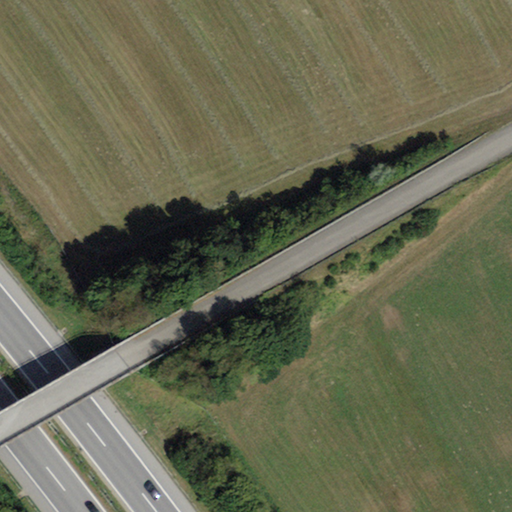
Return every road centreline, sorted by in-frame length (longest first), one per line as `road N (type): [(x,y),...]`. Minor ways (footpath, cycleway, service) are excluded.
road 1 (track): [(0,428),(511,136)]
road 2 (motorway): [(155,511),(0,314)]
road 3 (motorway): [(0,409),(82,511)]
